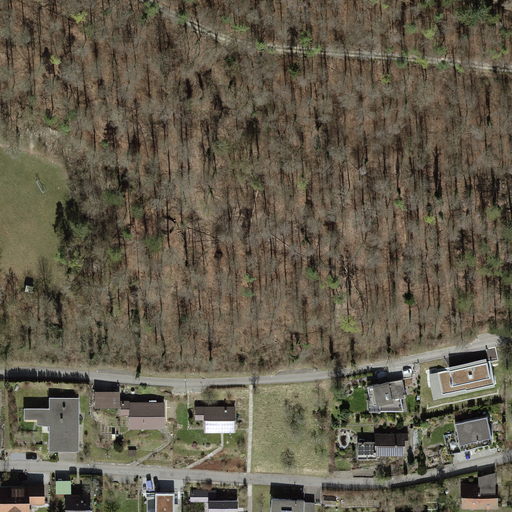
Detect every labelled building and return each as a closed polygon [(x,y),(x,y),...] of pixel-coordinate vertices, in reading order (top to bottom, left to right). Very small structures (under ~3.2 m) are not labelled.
[(459,373),(436,379),(443,402),(465,396),(459,373)] [(411,379),(374,384),(383,408),(415,408),(411,397),(416,393),(411,379)] [(123,390),(99,391),(100,410),(123,409),(123,390)] [(54,407),(29,408),(30,425),(55,424),(56,450),(85,449),(83,396),(54,398),(54,407)] [(170,428),(170,401),(128,401),(128,413),(135,413),(135,428),(170,428)] [(241,405),(199,406),(199,419),(209,419),(209,431),(242,430),(241,405)] [(496,413),(467,422),(473,443),(502,434),(496,413)] [(416,455),(414,431),(379,432),(379,440),(367,441),(368,457),(416,455)] [(487,484),(468,484),(468,508),(507,507),(507,473),(487,473),(487,484)] [(49,486),(5,488),(5,511),(38,511),(38,505),(49,505),(49,486)] [(243,511),(244,500),(221,500),(220,491),(195,491),(195,502),(216,502),(215,511),(243,511)] [(96,511),(97,493),(71,494),(71,511),(96,511)] [(323,511),(324,498),(279,498),(278,511),(323,511)] [(164,511),(165,503),(150,503),(149,511),(164,511)]
